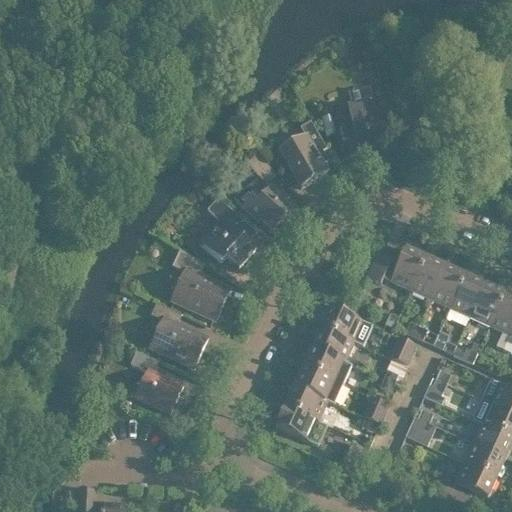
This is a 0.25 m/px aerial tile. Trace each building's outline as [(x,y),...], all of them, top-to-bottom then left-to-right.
[(372,62),(369,48),(358,50),(362,65),(372,62)] [(349,103),(329,108),(331,114),(319,117),(324,138),(336,135),(342,159),(371,152),(367,138),(379,135),(371,102),(370,103),(367,88),(355,91),(352,89),(350,92),(347,93),(349,103)] [(325,173),(320,163),(326,160),(321,150),(324,148),(310,122),(299,127),(304,136),(278,150),(298,188),(325,173)] [(274,175),(255,153),(244,163),(256,178),(244,189),(251,196),(241,207),(256,221),(258,219),(271,230),(287,211),(269,195),(272,193),(267,189),(263,184),(274,175)] [(223,256),(236,268),(253,248),(246,242),(254,232),(215,198),(205,210),(216,220),(196,243),(218,263),(223,256)] [(376,254),(365,278),(378,283),(381,277),(388,281),(409,291),(423,258),(403,249),(396,263),(389,260),(389,259),(376,254)] [(195,276),(201,264),(177,250),(170,266),(184,273),(171,301),(210,320),(224,291),(195,276)] [(423,258),(409,291),(428,300),(443,267),(423,258)] [(443,267),(428,300),(448,308),(463,276),(443,267)] [(448,308),(468,317),(482,285),(463,276),(448,308)] [(468,317),(487,326),(502,293),(482,285),(468,317)] [(511,297),(502,293),(487,326),(508,336),(508,335),(511,336),(511,297)] [(179,315),(154,303),(148,315),(162,321),(149,351),(189,369),(202,339),(174,326),(179,315)] [(319,328),(351,342),(361,322),(322,304),(319,313),(324,315),(319,328)] [(383,325),(391,329),(396,318),(388,314),(383,325)] [(403,334),(411,338),(416,327),(408,323),(403,334)] [(416,327),(411,338),(420,342),(425,331),(416,327)] [(310,347),(340,361),(342,362),(351,342),(319,328),(310,346),(310,347)] [(387,359),(404,366),(413,345),(396,338),(387,359)] [(451,356),(456,345),(447,341),(442,352),(451,356)] [(464,348),(456,345),(451,356),(459,360),(464,348)] [(317,374),(331,381),(341,385),(349,365),(342,362),(340,361),(310,347),(308,346),(299,366),(317,374)] [(132,397),(168,414),(181,386),(151,372),(156,362),(134,351),(128,364),(144,372),(132,397)] [(299,366),(290,386),(292,387),(325,401),(332,405),(341,385),(331,381),(317,374),(299,366)] [(381,379),(392,384),(396,376),(385,371),(381,379)] [(438,371),(434,380),(445,385),(449,376),(438,371)] [(377,388),(388,393),(392,384),(381,379),(377,388)] [(479,400),(488,404),(511,415),(511,389),(497,383),(489,379),(479,400)] [(445,385),(434,380),(430,388),(441,393),(445,385)] [(283,406),(316,421),(325,401),(292,387),(283,406)] [(479,424),(511,438),(511,415),(488,404),(479,424)] [(325,425),(316,421),(283,406),(274,427),(286,433),(307,442),(316,446),(325,425)] [(364,419),(374,424),(378,415),(367,410),(364,419)] [(416,419),(427,424),(431,415),(420,410),(416,419)] [(409,426),(403,437),(425,447),(433,427),(427,424),(416,419),(413,417),(409,426)] [(370,432),(374,424),(364,419),(360,428),(370,432)] [(470,444),(503,458),(511,438),(479,424),(470,444)] [(351,444),(340,468),(352,473),(362,449),(351,444)] [(461,463),(494,478),(503,458),(470,444),(461,463)] [(438,502),(460,511),(461,511),(467,500),(470,492),(485,499),(494,478),(461,463),(452,484),(449,492),(443,489),(438,502)] [(91,490),(77,489),(76,511),(121,511),(122,504),(98,503),(98,504),(91,504),(91,490)]
